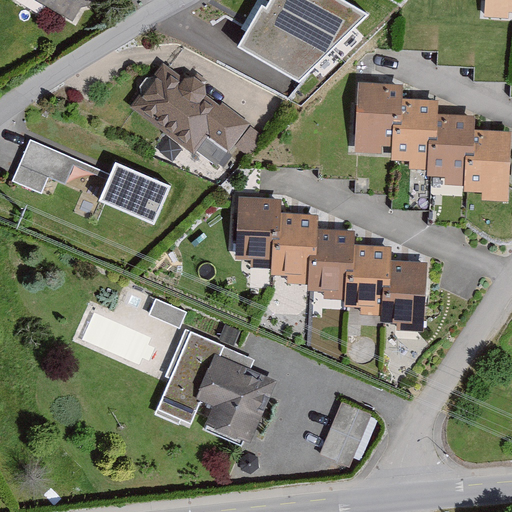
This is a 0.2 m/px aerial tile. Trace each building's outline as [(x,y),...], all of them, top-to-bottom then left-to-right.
[(26,0),(67,23),(80,0),(26,0)] [(262,4),(238,47),(301,83),(367,16),(340,0),(271,0),(268,8),(262,4)] [(511,0),(472,0),(472,21),(509,23),(509,37),(511,37),(511,0)] [(254,126),(170,70),(141,112),(201,152),(211,136),(236,153),(254,126)] [(511,200),(511,133),(481,133),(482,117),(445,116),(446,103),(410,101),(411,87),(364,85),(361,153),(398,154),(398,169),(435,170),(435,184),(472,186),(471,199),(511,200)] [(23,165),(66,181),(76,158),(32,141),(23,165)] [(177,185),(125,164),(110,199),(163,221),(177,185)] [(430,330),(433,263),(397,262),(398,247),(361,245),(361,232),(326,231),(327,216),(285,214),(285,200),(246,198),(243,267),(275,268),(275,282),(314,283),(314,298),(351,300),(350,314),(388,315),(387,328),(430,330)] [(213,428),(258,445),(281,382),(254,372),(259,360),(190,335),(161,414),(198,427),(207,404),(220,409),(213,428)] [(376,416),(345,404),(325,456),(356,468),(376,416)]
